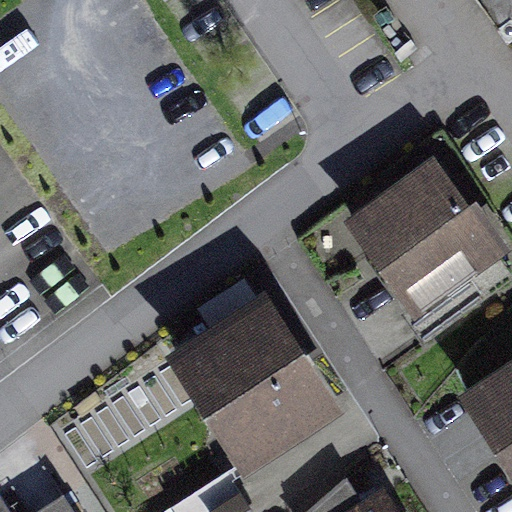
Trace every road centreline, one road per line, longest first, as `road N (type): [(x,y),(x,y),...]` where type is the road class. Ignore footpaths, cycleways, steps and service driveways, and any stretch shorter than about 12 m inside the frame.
road 1 (residential): [(260,218),(451,511)]
road 2 (residential): [(0,420),(260,218)]
road 3 (residential): [(260,218),(473,62)]
